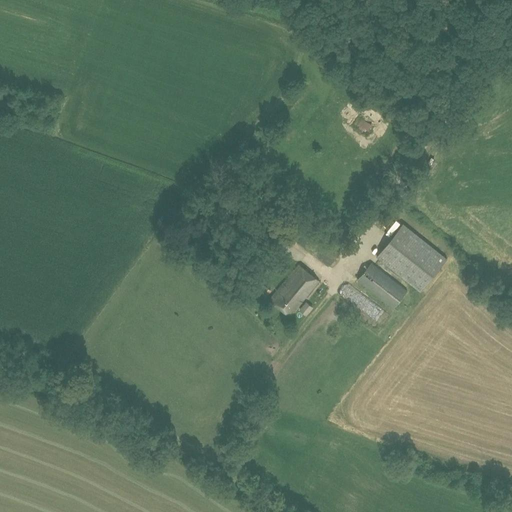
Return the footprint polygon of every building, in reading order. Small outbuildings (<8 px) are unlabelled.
[(370,141),(377,132),(365,122),(358,130),(370,141)] [(269,226),(279,234),(287,223),(277,216),(269,226)] [(377,256),(421,292),(448,259),(404,223),(377,256)] [(272,267),(290,245),(278,236),(260,259),(272,267)] [(407,291),(372,263),(358,280),(394,308),(407,291)] [(290,316),(319,280),(299,264),(270,300),(290,316)]
